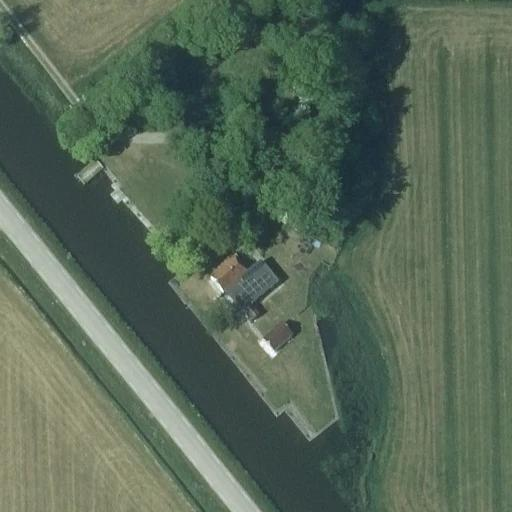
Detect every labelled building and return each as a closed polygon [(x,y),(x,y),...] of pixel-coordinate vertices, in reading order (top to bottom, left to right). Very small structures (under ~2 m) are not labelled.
[(328,60),(326,43),(313,44),(316,62),(328,60)] [(116,145),(106,155),(138,185),(147,175),(116,145)] [(277,286),(259,264),(247,273),(234,256),(217,270),(219,272),(210,280),(239,316),(277,286)] [(247,324),(259,339),(271,329),(259,314),(247,324)] [(283,323),(280,326),(260,341),(271,355),(303,330),(293,317),(284,324),(283,323)] [(276,367),(266,375),(282,393),(291,385),(276,367)]
